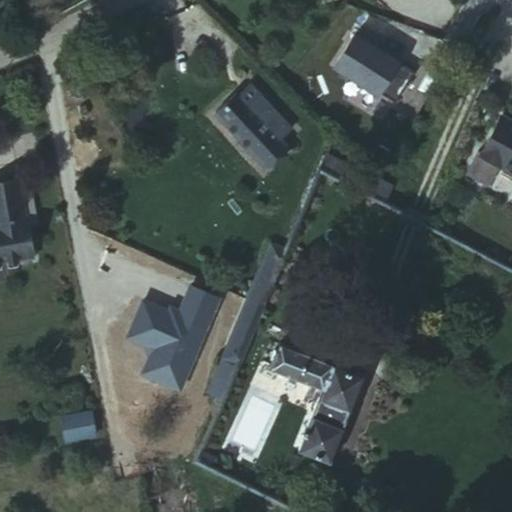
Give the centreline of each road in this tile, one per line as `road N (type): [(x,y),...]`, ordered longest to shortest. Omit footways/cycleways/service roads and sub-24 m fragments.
road 1 (unknown): [(511,3),(480,54),(374,331),(357,335),(301,311)]
road 2 (residential): [(114,0),(0,53)]
